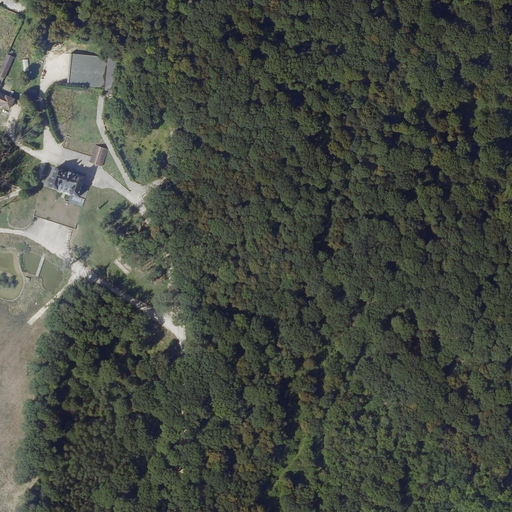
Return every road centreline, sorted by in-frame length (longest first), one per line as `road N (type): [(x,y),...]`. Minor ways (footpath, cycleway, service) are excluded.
road 1 (track): [(0,124),(119,185),(163,238),(185,360),(176,511)]
road 2 (track): [(95,169),(82,203),(0,189)]
